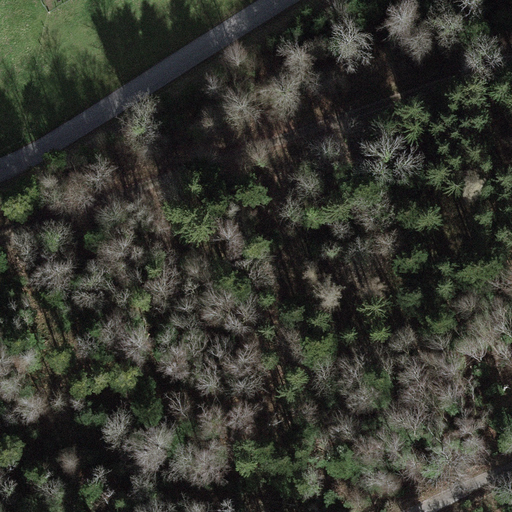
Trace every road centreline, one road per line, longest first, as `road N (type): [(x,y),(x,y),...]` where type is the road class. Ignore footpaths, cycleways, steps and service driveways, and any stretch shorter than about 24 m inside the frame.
road 1 (track): [(0,256),(180,158),(418,66),(511,39)]
road 2 (unclassified): [(0,162),(77,128),(288,0)]
